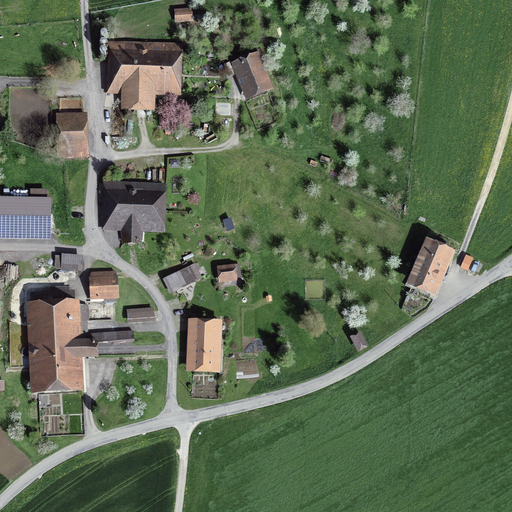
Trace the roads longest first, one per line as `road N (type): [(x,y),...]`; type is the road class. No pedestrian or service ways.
road 1 (unclassified): [(170,420),(330,378),(511,261)]
road 2 (unclassified): [(100,252),(89,218),(95,133),(84,0)]
road 3 (track): [(94,154),(231,141),(237,99),(227,68)]
road 4 (track): [(511,104),(456,266),(460,296)]
road 5 (unclassified): [(170,420),(166,314),(144,281),(100,252)]
road 6 (unclassified): [(0,502),(71,450),(170,420)]
